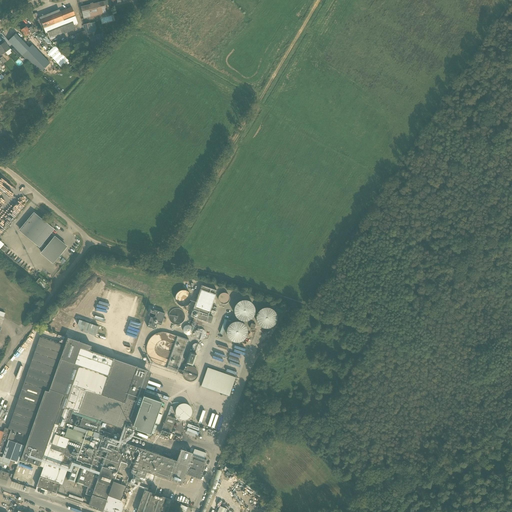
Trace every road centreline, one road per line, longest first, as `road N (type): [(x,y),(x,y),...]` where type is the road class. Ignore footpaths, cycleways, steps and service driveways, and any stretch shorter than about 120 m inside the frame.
road 1 (track): [(91,241),(155,260),(168,255),(319,0)]
road 2 (unclassified): [(0,369),(91,241),(0,164)]
road 3 (unclassified): [(196,511),(260,334)]
road 4 (track): [(511,433),(465,469),(350,511)]
